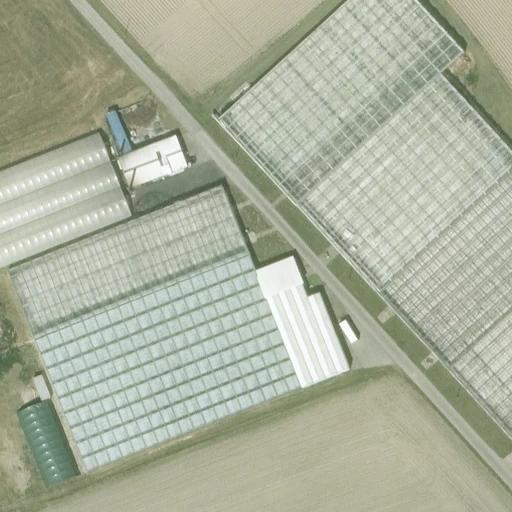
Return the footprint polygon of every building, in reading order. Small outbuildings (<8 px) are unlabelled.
[(413,0),(352,0),(219,122),(511,441),(511,155),(440,77),(464,55),(413,0)] [(0,175),(0,269),(132,218),(99,137),(0,175)] [(176,140),(119,161),(130,191),(187,170),(176,140)] [(87,476),(302,391),(266,300),(222,189),(7,274),(87,476)] [(302,286),(266,300),(302,391),(350,372),(320,296),(308,301),(302,286)] [(80,478),(50,403),(16,416),(46,491),(80,478)]
